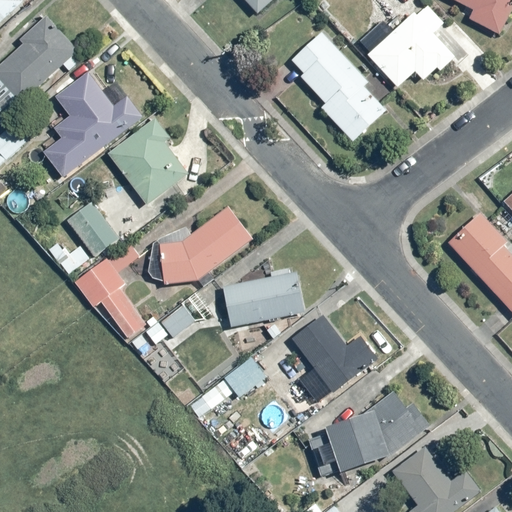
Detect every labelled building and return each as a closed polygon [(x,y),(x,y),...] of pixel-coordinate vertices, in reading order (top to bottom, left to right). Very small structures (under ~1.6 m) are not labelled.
[(0,0),(0,24),(26,3),(23,0),(0,0)] [(246,0),(261,15),(276,0),(246,0)] [(511,14),(511,0),(454,0),(475,12),(471,19),(501,35),(511,14)] [(463,50),(423,6),(394,33),(383,20),(361,39),(373,52),(369,55),(399,88),(417,71),(428,83),(463,50)] [(24,99),(27,102),(77,48),(46,19),(0,69),(0,123),(1,125),(24,99)] [(306,74),(303,77),(328,104),(324,108),(355,143),(390,112),(367,86),(370,83),(324,33),(293,60),(306,74)] [(124,90),(113,99),(91,70),(57,97),(71,115),(50,131),(58,141),(45,151),(66,178),(145,118),(134,103),(124,90)] [(170,136),(157,119),(110,154),(149,206),(191,175),(165,140),(170,136)] [(0,166),(21,148),(6,130),(0,135),(0,166)] [(121,239),(94,204),(69,223),(96,258),(121,239)] [(164,283),(165,283),(204,279),(257,241),(232,208),(182,244),(162,246),(153,245),(150,270),(150,271),(151,272),(152,273),(153,275),(153,276),(154,277),(155,278),(156,279),(158,280),(159,280),(160,281),(161,282),(163,282),(164,283)] [(511,248),(484,216),(452,244),(511,311),(511,248)] [(67,252),(59,242),(50,249),(70,275),(91,259),(79,243),(67,252)] [(95,307),(103,302),(130,339),(149,326),(122,288),(127,284),(119,273),(141,257),(131,243),(77,282),(95,307)] [(306,314),(298,271),(225,285),(233,328),(306,314)] [(202,320),(188,302),(152,330),(166,348),(202,320)] [(350,349),(326,318),(295,341),(335,393),(379,360),(363,338),(350,349)] [(253,357),(207,393),(217,406),(236,391),(241,398),(268,376),(253,357)] [(341,458),(345,470),(392,457),(431,431),(404,389),(376,408),(331,420),(335,437),(318,442),(324,463),(341,458)] [(324,408),(313,394),(291,410),(301,425),(324,408)] [(453,511),(472,498),(429,444),(395,472),(421,505),(411,511),(453,511)] [(509,511),(502,502),(489,511),(509,511)]
